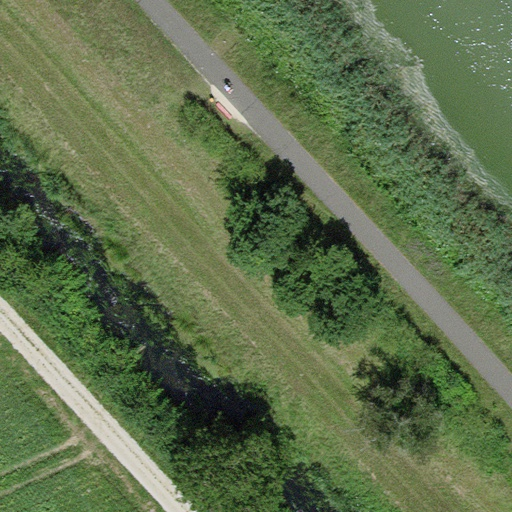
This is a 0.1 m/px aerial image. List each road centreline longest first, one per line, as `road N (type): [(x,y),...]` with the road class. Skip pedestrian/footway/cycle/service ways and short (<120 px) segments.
road 1 (track): [(153,0),(511,388)]
road 2 (track): [(186,511),(0,310)]
